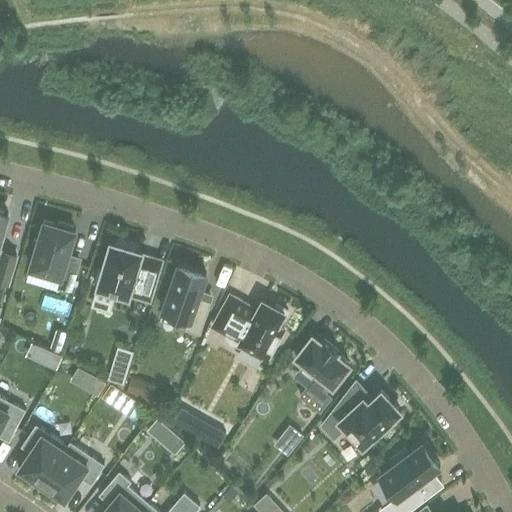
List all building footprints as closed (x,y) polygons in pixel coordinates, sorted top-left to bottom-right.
[(0,251),(0,240),(8,212),(0,210),(0,279),(9,281),(16,254),(3,251),(2,253),(0,251)] [(72,289),(80,262),(67,258),(75,229),(72,228),(73,225),(59,221),(58,224),(44,220),(30,266),(61,276),(58,285),(72,289)] [(137,248),(138,244),(117,238),(116,242),(110,240),(102,269),(98,267),(94,281),(98,282),(97,286),(129,296),(130,294),(150,300),(159,269),(139,263),(142,251),(143,250),(137,248)] [(201,288),(206,272),(179,262),(163,309),(189,318),(186,328),(200,333),(212,299),(199,295),(201,288)] [(276,303),(274,305),(262,298),(257,309),(230,294),(213,325),(226,332),(226,337),(229,341),(233,344),(238,344),(243,342),(268,356),(284,328),(277,324),(279,321),(281,322),(288,309),(276,303)] [(338,349),(317,333),(316,335),(313,333),(305,343),(295,354),(305,362),(318,372),(307,385),(300,394),(320,410),(331,396),(325,391),(332,383),(333,384),(350,362),(337,352),(338,349)] [(118,346),(108,379),(124,384),(134,351),(118,346)] [(52,350),(46,363),(56,368),(62,354),(52,350)] [(96,375),(88,389),(98,394),(105,380),(96,375)] [(132,377),(128,390),(136,393),(141,380),(132,377)] [(111,382),(102,396),(116,405),(125,392),(111,382)] [(355,383),(323,424),(335,438),(345,428),(347,427),(363,444),(378,430),(381,433),(396,420),(392,417),(402,408),(384,387),(371,400),(366,394),(355,383)] [(25,408),(0,394),(0,435),(8,439),(25,408)] [(192,413),(181,406),(173,421),(184,427),(192,413)] [(158,416),(147,429),(155,436),(166,423),(158,416)] [(66,443),(36,423),(21,445),(30,451),(18,468),(31,477),(32,475),(41,481),(66,443)] [(287,454),(303,435),(290,424),(274,444),(287,454)] [(226,432),(215,425),(207,439),(218,446),(226,432)] [(63,495),(65,497),(79,475),(91,483),(104,463),(70,440),(67,444),(66,443),(41,481),(50,487),(48,489),(61,497),(63,495)] [(396,495),(381,507),(385,511),(407,511),(425,498),(414,484),(433,469),(440,464),(434,456),(435,456),(429,448),(428,449),(422,441),(408,452),(404,447),(391,457),(394,462),(380,473),(396,495)] [(138,511),(148,501),(128,483),(131,480),(119,470),(99,493),(110,502),(101,511),(138,511)] [(266,492),(253,504),(261,511),(272,511),(279,506),(266,492)] [(190,511),(176,500),(165,511),(161,511),(148,501),(138,511),(190,511)]
